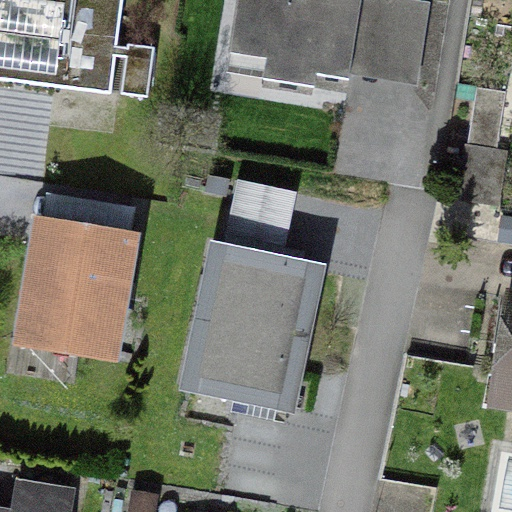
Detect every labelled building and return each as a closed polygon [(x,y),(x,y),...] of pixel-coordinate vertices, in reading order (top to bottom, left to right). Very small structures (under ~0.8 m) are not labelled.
[(116,0),(0,0),(0,81),(54,88),(105,94),(116,0)] [(235,0),(226,61),(410,90),(424,4),(395,0),(235,0)] [(502,95),(473,91),(463,149),(493,154),(502,95)] [(208,234),(177,384),(287,406),(318,257),(208,234)] [(12,351),(105,367),(125,252),(32,236),(12,351)] [(511,309),(509,309),(499,370),(492,368),(485,407),(511,411),(511,309)] [(15,484),(10,511),(66,511),(69,493),(15,484)]
